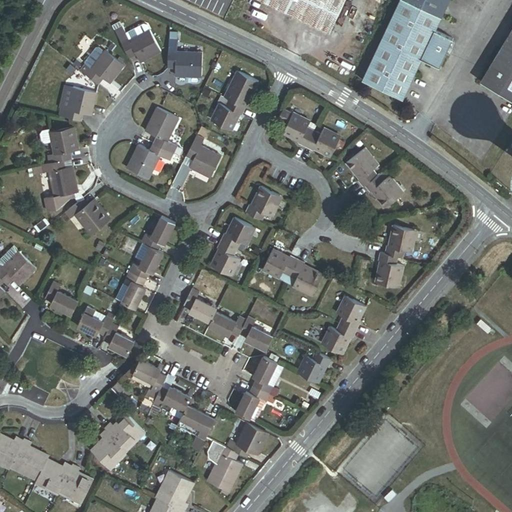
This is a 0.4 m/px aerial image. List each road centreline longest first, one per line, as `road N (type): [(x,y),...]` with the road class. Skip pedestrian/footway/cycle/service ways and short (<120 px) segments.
road 1 (residential): [(248,511),(497,208)]
road 2 (tertiary): [(289,66),(365,109),(497,208)]
road 3 (residential): [(202,224),(151,335),(229,374)]
road 4 (residential): [(202,224),(108,179),(101,167),(104,130),(134,87)]
road 5 (tertiary): [(155,0),(289,66)]
road 6 (residential): [(251,146),(309,174),(327,210),(323,238)]
